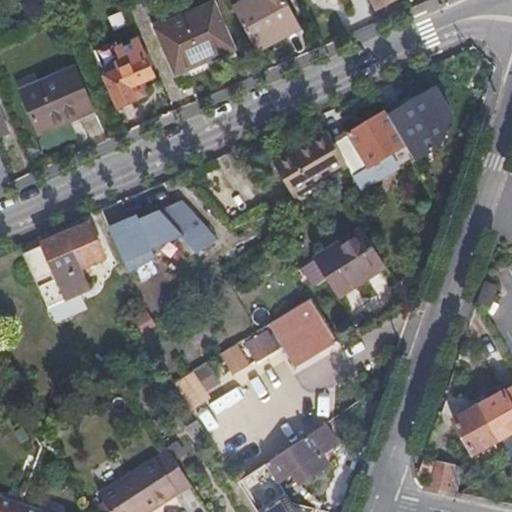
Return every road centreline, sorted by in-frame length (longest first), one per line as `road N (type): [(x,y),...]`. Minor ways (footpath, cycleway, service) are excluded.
road 1 (residential): [(511,19),(485,15),(429,30),(0,218)]
road 2 (residential): [(511,100),(378,498)]
